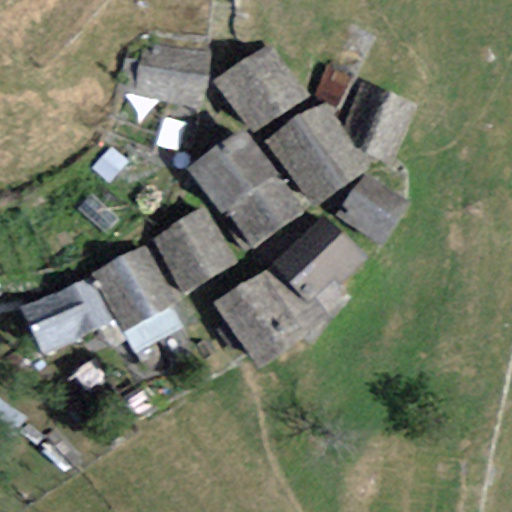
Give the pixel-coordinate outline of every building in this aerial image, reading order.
[(212,54),(151,41),(139,96),(199,109),(212,54)] [(272,49),(222,79),(255,133),(305,102),(272,49)] [(365,92),(347,137),(359,155),(399,170),(420,113),(365,92)] [(326,106),(272,143),(316,207),(370,171),(359,155),(347,137),(326,106)] [(243,131),(193,165),(248,248),(299,215),(243,131)] [(407,209),(370,183),(344,220),(381,246),(407,209)] [(206,213),(154,242),(182,293),(234,265),(206,213)] [(366,263),(324,222),(278,268),(214,305),(262,374),(332,327),(314,298),(366,263)] [(149,242),(91,274),(122,330),(180,299),(149,242)] [(84,282),(26,308),(46,350),(103,324),(84,282)]
